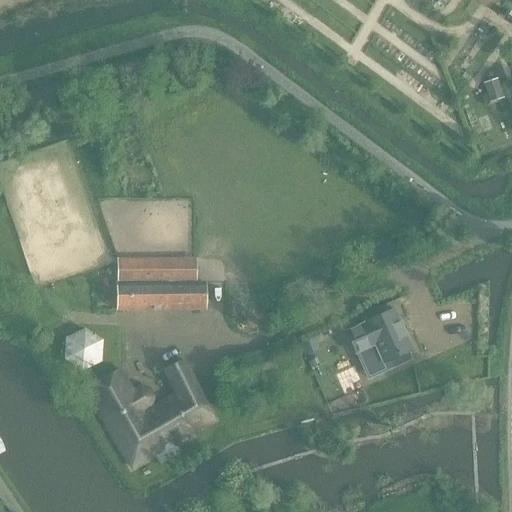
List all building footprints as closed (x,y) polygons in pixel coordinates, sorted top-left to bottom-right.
[(490,101),(500,97),(495,82),(485,86),(490,101)] [(116,311),(205,310),(205,284),(177,284),(177,267),(116,267),(116,311)] [(365,324),(345,332),(355,354),(356,353),(368,379),(410,360),(407,352),(412,350),(409,345),(411,344),(410,343),(409,343),(406,338),(408,337),(407,336),(406,336),(394,310),(364,323),(365,324)] [(312,339),(301,344),(306,355),(317,350),(312,339)] [(237,388),(296,363),(287,341),(228,366),(237,388)] [(189,433),(214,420),(183,361),(164,369),(176,392),(150,407),(149,404),(152,396),(147,388),(138,387),(131,390),(119,368),(86,388),(132,466),(173,442),(176,445),(191,436),(189,433)] [(393,374),(382,378),(386,390),(397,387),(393,374)]
